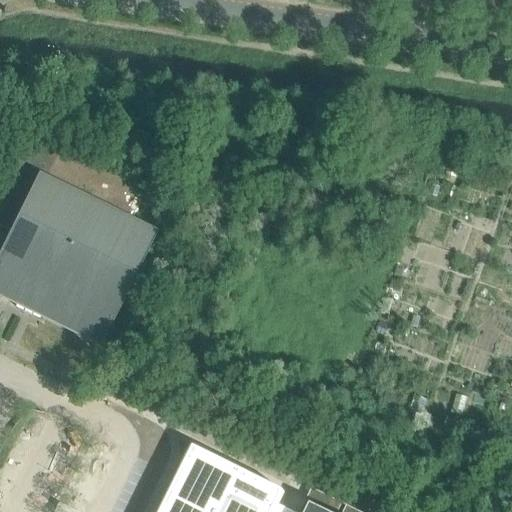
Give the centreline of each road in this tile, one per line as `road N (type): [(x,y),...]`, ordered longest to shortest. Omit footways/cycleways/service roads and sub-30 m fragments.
road 1 (tertiary): [(511,53),(165,0)]
road 2 (unclassified): [(189,511),(188,481),(174,460),(0,372)]
